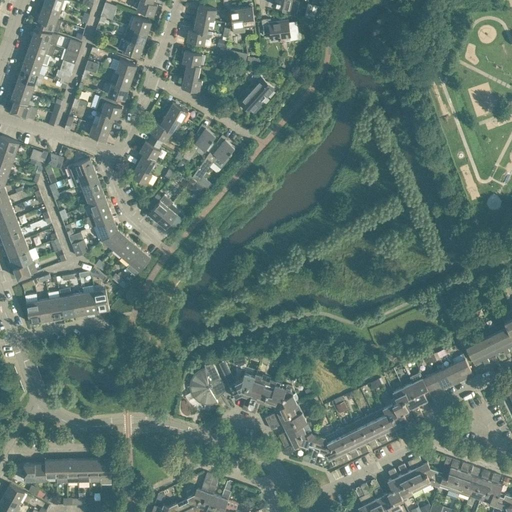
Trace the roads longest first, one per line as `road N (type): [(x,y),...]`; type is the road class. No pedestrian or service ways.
road 1 (unclassified): [(191,433),(159,423),(72,425),(39,400)]
road 2 (residential): [(298,505),(431,440)]
